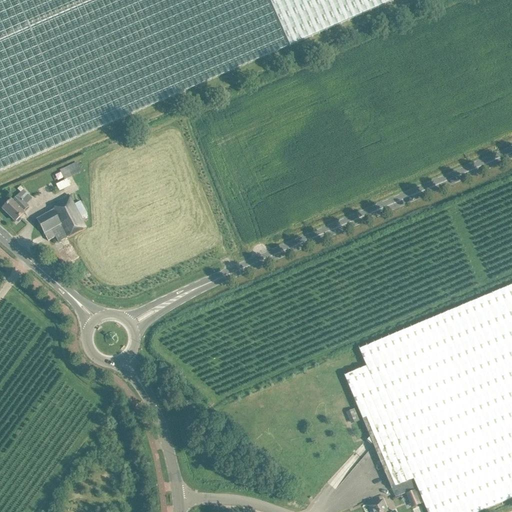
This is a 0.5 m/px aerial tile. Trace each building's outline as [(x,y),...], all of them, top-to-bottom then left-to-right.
[(0,0),(0,171),(395,0),(0,0)] [(77,162),(60,170),(64,180),(81,172),(77,162)] [(60,192),(68,188),(65,181),(57,185),(60,192)] [(23,212),(29,206),(17,195),(12,201),(8,197),(3,202),(6,205),(2,209),(15,222),(24,213),(23,212)] [(60,207),(36,220),(48,241),(55,237),(58,242),(67,238),(86,228),(74,205),(69,196),(66,197),(57,202),(60,207)] [(479,511),(511,498),(511,285),(359,350),(366,367),(344,376),(391,489),(413,479),(426,511),(479,511)] [(354,409),(346,412),(351,424),(359,421),(354,409)] [(394,511),(395,511),(394,511),(387,511),(382,501),(369,506),(371,511),(394,511)]
